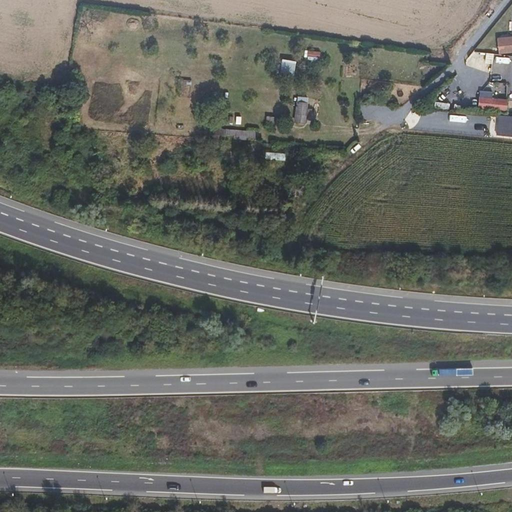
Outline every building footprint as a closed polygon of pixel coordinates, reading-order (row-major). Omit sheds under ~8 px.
[(498,55),(511,54),(511,31),(497,32),(498,55)] [(279,73),(293,76),(295,62),(282,59),(279,73)] [(301,116),(301,109),(300,109),(301,98),(292,97),(290,119),(300,120),(300,116),(301,116)] [(473,98),(472,108),(489,110),(489,100),(473,98)] [(258,141),(258,130),(224,129),(224,139),(258,141)]
